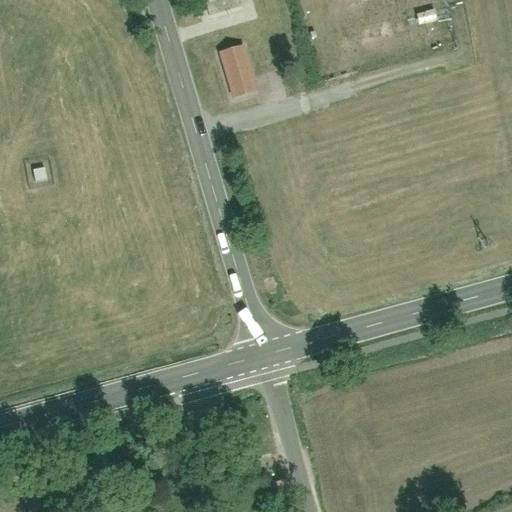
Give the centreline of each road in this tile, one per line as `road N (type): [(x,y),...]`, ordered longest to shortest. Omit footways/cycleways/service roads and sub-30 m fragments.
road 1 (tertiary): [(155,0),(263,358)]
road 2 (tertiary): [(0,430),(263,358)]
road 3 (tertiary): [(263,358),(511,288)]
road 4 (unclassified): [(263,358),(310,511)]
